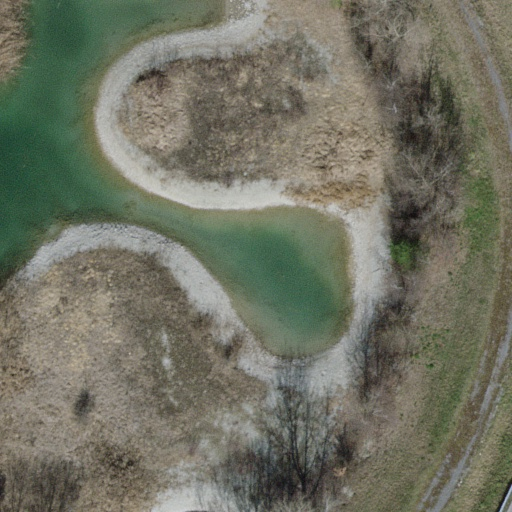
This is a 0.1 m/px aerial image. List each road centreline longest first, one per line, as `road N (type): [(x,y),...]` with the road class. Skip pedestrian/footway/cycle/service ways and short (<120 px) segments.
road 1 (track): [(507,293),(510,176),(480,60),(448,0)]
road 2 (track): [(423,511),(477,398)]
